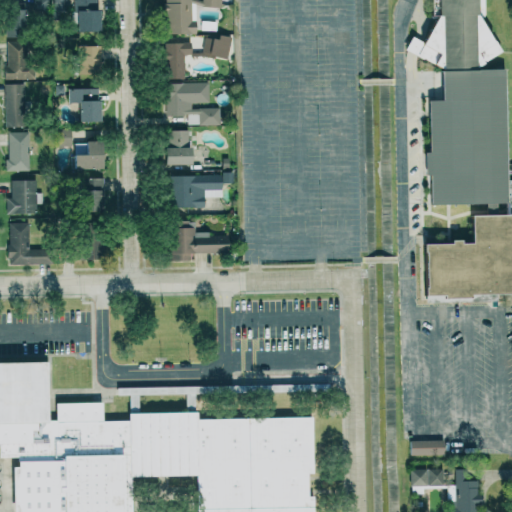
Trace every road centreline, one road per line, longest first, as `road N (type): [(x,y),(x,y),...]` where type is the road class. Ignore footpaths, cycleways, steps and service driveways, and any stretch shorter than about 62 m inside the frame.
road 1 (residential): [(352,278),(0,283)]
road 2 (residential): [(132,282),(125,0)]
road 3 (residential): [(352,278),(355,511)]
